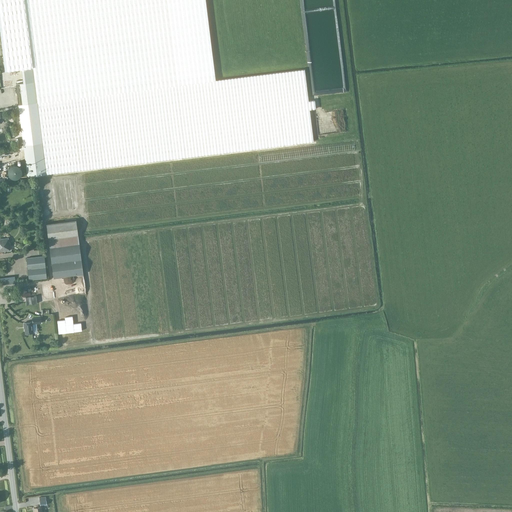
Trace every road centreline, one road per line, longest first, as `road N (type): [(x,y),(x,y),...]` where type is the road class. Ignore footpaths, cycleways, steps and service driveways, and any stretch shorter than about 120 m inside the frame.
road 1 (track): [(461,323),(446,343),(384,326),(358,332),(353,511)]
road 2 (unclassified): [(15,511),(0,383)]
